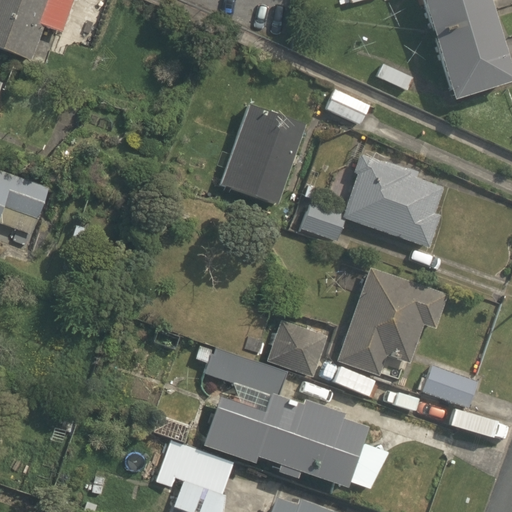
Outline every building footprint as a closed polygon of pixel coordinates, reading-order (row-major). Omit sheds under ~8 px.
[(0,0),(0,52),(45,69),(58,33),(77,40),(89,5),(76,0),(0,0)] [(509,84),(483,0),(416,0),(448,103),(509,84)] [(375,80),(404,91),(410,77),(380,65),(375,80)] [(0,131),(2,133),(17,86),(0,79),(0,131)] [(368,104),(331,90),(322,115),(359,129),(368,104)] [(219,186),(276,206),(304,126),(246,106),(219,186)] [(343,221),(428,251),(441,216),(433,213),(442,189),(407,177),(408,173),(358,155),(351,175),(356,177),(343,215),(308,203),(299,230),(300,230),(335,243),(343,221)] [(0,227),(2,223),(36,235),(52,190),(0,171),(0,227)] [(91,232),(74,226),(66,247),(83,254),(91,232)] [(336,363),(377,377),(384,357),(407,365),(421,325),(432,329),(443,296),(368,271),(336,362),(336,363)] [(266,362),(310,378),(325,337),(281,321),(266,362)] [(207,349),(200,347),(195,360),(202,363),(207,349)] [(347,483),(369,491),(388,453),(363,444),(368,430),(341,421),(343,415),(302,401),(300,406),(276,399),(285,374),(213,350),(205,376),(268,397),(262,414),(216,399),(200,447),(202,447),(252,464),(254,458),(345,488),(347,483)] [(431,366),(421,394),(465,410),(475,382),(431,366)] [(188,427),(156,415),(150,431),(182,443),(188,427)] [(172,508),(182,511),(221,511),(223,496),(219,495),(231,462),(169,440),(154,483),(173,490),(167,505),(172,507),(172,508)] [(100,496),(103,479),(93,477),(89,493),(100,496)] [(63,509),(67,499),(51,493),(47,503),(63,509)] [(332,511),(296,499),(294,506),(272,498),(267,511),(332,511)]
